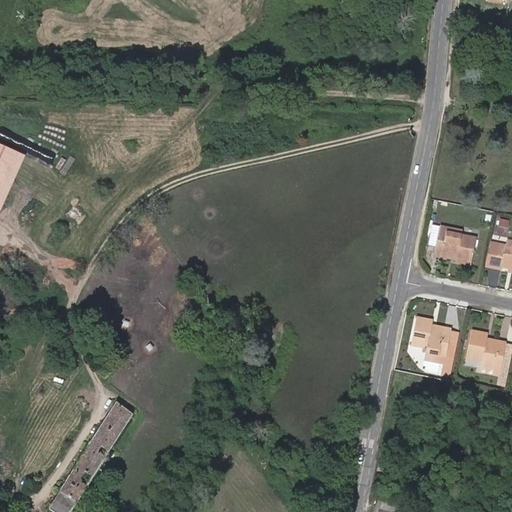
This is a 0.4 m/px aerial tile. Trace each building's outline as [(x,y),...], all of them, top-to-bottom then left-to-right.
[(482,18),(469,17),(468,26),(481,28),(482,18)] [(0,142),(0,220),(26,152),(0,142)] [(457,258),(472,261),(477,238),(461,235),(462,231),(440,227),(435,254),(450,257),(451,253),(457,254),(457,258)] [(509,267),(511,267),(511,241),(507,240),(506,245),(499,244),(494,267),(502,269),(502,265),(503,262),(510,264),(509,267)] [(488,265),(494,267),(499,244),(493,242),(488,265)] [(437,330),(431,329),(432,325),(432,321),(417,318),(411,344),(427,347),(426,353),(440,356),(446,357),(446,355),(449,342),(451,329),(438,326),(437,330)] [(492,340),(492,344),(486,343),(486,339),(487,334),(472,331),(467,358),(483,361),(482,367),(495,369),(500,370),(503,357),(506,343),(492,340)] [(449,342),(446,355),(453,357),(456,344),(449,342)] [(503,357),(510,359),(511,348),(511,343),(506,343),(503,357)] [(109,451),(110,450),(131,417),(132,415),(116,403),(50,506),(50,509),(54,511),(70,511),(102,462),(105,458),(106,456),(109,451)] [(106,456),(105,458),(108,460),(113,452),(110,450),(109,451),(106,456)]
